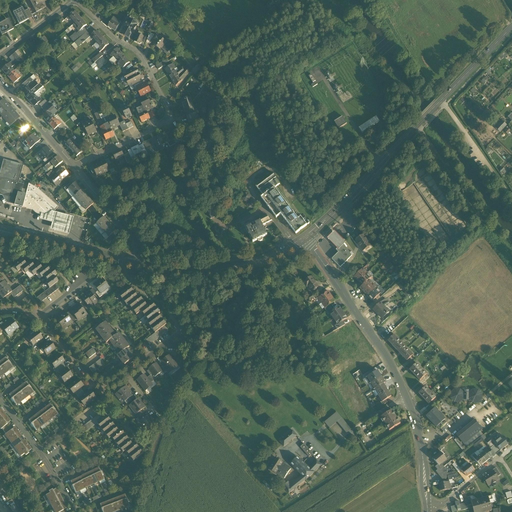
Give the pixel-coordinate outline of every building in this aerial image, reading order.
[(41,0),(30,0),(29,0),(36,13),(46,8),(43,3),(41,0)] [(13,13),(19,25),(28,20),(24,12),(22,8),(13,13)] [(28,10),(24,12),(28,20),(32,18),(28,10)] [(71,19),(75,24),(81,18),(75,11),(67,18),(70,21),(71,19)] [(108,27),(115,31),(121,22),(113,17),(108,27)] [(87,25),(81,18),(75,24),(78,28),(77,29),(79,32),(83,28),(87,25)] [(121,34),(129,39),(138,24),(137,24),(129,19),(126,24),(123,30),(121,34)] [(0,25),(0,30),(2,33),(6,31),(7,33),(13,29),(8,21),(6,22),(5,21),(2,23),(2,24),(0,25)] [(75,43),(78,47),(85,41),(84,40),(89,36),(87,33),(83,28),(79,32),(77,34),(80,38),(75,43)] [(93,39),(97,43),(103,38),(97,31),(90,37),(89,37),(92,40),(93,39)] [(146,43),(149,44),(151,40),(152,40),(154,38),(153,38),(155,36),(153,35),(150,33),(148,39),(146,43)] [(135,42),(140,45),(144,37),(138,34),(135,42)] [(173,48),(166,43),(160,37),(159,38),(156,35),(155,36),(153,38),(154,38),(152,40),(155,43),(153,45),(160,50),(162,48),(169,53),(173,48)] [(109,45),(103,38),(97,43),(100,47),(99,48),(101,51),(109,45)] [(114,57),(117,61),(123,56),(117,49),(110,55),(112,58),(114,57)] [(92,60),(95,63),(102,56),(100,53),(92,60)] [(129,63),(123,56),(117,61),(121,65),(119,66),(122,69),(124,68),(129,63)] [(114,57),(112,58),(109,61),(112,65),(117,61),(114,57)] [(16,65),(21,61),(19,58),(16,61),(13,63),(12,61),(9,63),(12,67),(15,65),(16,65)] [(156,66),(159,70),(165,65),(163,62),(156,66)] [(11,68),(12,67),(9,63),(2,70),(7,76),(13,71),(11,68)] [(165,69),(168,75),(175,71),(174,70),(175,69),(177,68),(174,65),(173,66),(172,65),(165,69)] [(188,73),(189,73),(193,70),(188,65),(185,68),(186,70),(188,73)] [(176,73),(175,71),(168,75),(172,81),(184,71),(182,68),(176,73)] [(124,82),(126,81),(139,74),(139,73),(138,73),(137,72),(136,70),(135,71),(127,75),(124,76),(121,78),(123,82),(124,82)] [(186,70),(184,71),(172,81),(176,86),(182,81),(183,80),(183,79),(188,73),(186,70)] [(14,71),(13,71),(7,76),(8,77),(14,84),(21,77),(19,74),(17,76),(14,71)] [(141,76),(139,74),(126,81),(128,85),(129,85),(131,84),(139,80),(140,79),(139,77),(141,76)] [(142,85),(141,83),(139,80),(131,84),(133,87),(134,89),(138,87),(142,85)] [(19,87),(22,90),(29,84),(26,81),(19,87)] [(77,94),(81,93),(73,83),(71,85),(72,87),(71,88),(77,94)] [(139,92),(141,96),(142,95),(150,92),(146,84),(142,85),(138,87),(140,92),(139,92)] [(22,93),(28,100),(34,95),(30,91),(32,89),(29,87),(22,93)] [(37,99),(34,95),(28,100),(34,107),(41,101),(39,98),(37,99)] [(186,116),(191,115),(193,114),(195,114),(195,113),(194,112),(195,112),(190,97),(181,100),(186,116)] [(0,113),(2,116),(11,109),(3,100),(0,102),(0,113)] [(39,105),(41,108),(47,103),(44,100),(39,105)] [(149,100),(141,103),(143,107),(140,108),(142,113),(146,111),(147,112),(149,111),(148,108),(152,106),(152,105),(152,106),(150,102),(149,100)] [(47,104),(47,103),(41,108),(44,111),(45,111),(50,106),(51,105),(48,103),(47,104)] [(121,107),(127,119),(132,116),(126,105),(121,107)] [(42,116),(48,123),(54,118),(52,116),(56,112),(54,109),(53,110),(50,106),(45,111),(46,112),(42,116)] [(204,114),(201,109),(200,108),(198,111),(202,121),(206,118),(204,114)] [(19,118),(11,109),(2,116),(10,125),(17,119),(19,118)] [(200,122),(199,119),(198,116),(197,113),(195,113),(195,114),(193,114),(194,119),(192,120),(189,121),(190,125),(200,122)] [(112,126),(111,126),(112,128),(112,129),(119,125),(120,125),(119,124),(118,121),(117,120),(115,116),(109,119),(112,126)] [(109,123),(106,117),(101,119),(102,120),(104,125),(109,123)] [(347,124),(342,117),(334,122),(339,129),(347,124)] [(376,117),(359,128),(362,133),(380,122),(376,117)] [(57,122),(54,118),(48,123),(54,130),(58,127),(61,124),(59,121),(57,122)] [(8,127),(10,130),(20,122),(17,119),(10,125),(8,127)] [(495,128),(500,132),(506,125),(501,120),(500,122),(501,123),(502,124),(499,127),(497,126),(495,128)] [(83,125),(88,136),(96,132),(91,121),(83,125)] [(22,124),(20,122),(10,130),(13,132),(15,130),(14,130),(22,124)] [(123,132),(128,130),(126,124),(125,122),(119,124),(120,125),(119,125),(123,132)] [(29,130),(23,123),(22,124),(14,130),(15,130),(20,137),(25,133),(29,130)] [(104,125),(107,131),(111,129),(112,128),(111,126),(110,123),(109,123),(104,125)] [(15,130),(13,132),(12,133),(17,140),(18,139),(20,137),(15,130)] [(170,147),(176,144),(173,140),(172,137),(170,132),(165,134),(165,133),(157,137),(162,146),(168,143),(170,147)] [(27,135),(25,133),(20,137),(18,139),(20,141),(26,136),(27,135)] [(34,133),(28,138),(22,144),(25,147),(26,146),(29,150),(34,145),(39,142),(40,140),(34,133)] [(145,149),(146,152),(150,151),(149,149),(154,146),(157,153),(164,149),(162,146),(157,137),(157,136),(145,142),(148,147),(145,149)] [(65,144),(70,151),(75,147),(73,145),(74,144),(71,141),(71,142),(69,140),(66,143),(65,144)] [(131,149),(134,156),(135,155),(141,153),(143,157),(148,155),(146,152),(145,149),(143,144),(138,147),(138,146),(131,149)] [(43,160),(51,154),(46,147),(43,150),(37,154),(42,161),(43,160)] [(76,149),(75,147),(70,151),(76,157),(80,153),(79,152),(80,151),(77,148),(76,149)] [(112,153),(115,160),(124,156),(121,149),(112,153)] [(136,156),(135,155),(134,156),(131,149),(128,151),(129,153),(130,157),(133,161),(133,162),(138,160),(136,156)] [(45,163),(51,157),(54,156),(52,153),(51,154),(43,160),(45,163)] [(124,156),(128,164),(133,161),(130,157),(129,153),(124,156)] [(42,161),(37,154),(34,157),(39,163),(42,161)] [(54,167),(55,168),(62,162),(57,156),(53,160),(50,162),(52,165),(54,167)] [(3,160),(0,172),(0,178),(14,183),(18,184),(18,183),(23,166),(3,160)] [(103,173),(109,170),(108,166),(105,161),(99,164),(103,173)] [(97,176),(103,173),(99,164),(92,167),(95,173),(97,176)] [(56,175),(58,176),(61,180),(64,178),(68,175),(63,169),(63,170),(56,175)] [(62,181),(61,180),(58,176),(57,177),(55,174),(53,176),(50,179),(56,186),(62,181)] [(281,214),(296,234),(307,226),(300,217),(298,219),(275,188),(276,187),(280,184),(273,174),(269,177),(268,178),(269,178),(263,182),(262,182),(263,182),(260,184),(257,186),(257,187),(261,193),(259,195),(261,198),(267,206),(270,210),(276,218),(281,214)] [(14,183),(0,178),(0,195),(2,196),(10,198),(14,183)] [(18,184),(14,183),(10,198),(16,200),(17,193),(21,194),(22,189),(23,185),(18,183),(18,184)] [(68,189),(75,196),(81,190),(75,183),(71,186),(68,188),(68,189)] [(25,195),(22,208),(32,210),(34,212),(36,214),(39,215),(40,216),(41,216),(44,216),(48,215),(50,214),(52,212),(53,210),(40,199),(44,195),(38,189),(28,184),(26,191),(25,195)] [(68,189),(66,191),(72,198),(73,197),(75,196),(68,189)] [(73,197),(78,201),(85,195),(81,190),(75,196),(73,197)] [(14,206),(22,208),(25,195),(21,194),(17,193),(16,200),(14,206)] [(244,201),(248,202),(250,200),(251,197),(249,194),(246,194),(243,196),(243,199),(244,201)] [(58,207),(44,195),(40,199),(53,210),(54,211),(58,207)] [(78,201),(81,206),(89,199),(85,195),(78,201)] [(14,206),(16,200),(10,198),(2,196),(3,199),(1,200),(3,203),(5,202),(6,203),(14,206)] [(93,204),(89,199),(81,206),(86,211),(87,209),(92,206),(93,204)] [(73,218),(52,212),(50,214),(48,215),(44,216),(41,216),(40,216),(39,220),(52,223),(50,230),(68,235),(73,218)] [(90,224),(91,219),(71,214),(70,216),(75,217),(75,218),(83,221),(82,223),(84,224),(80,239),(84,240),(88,223),(90,224)] [(97,224),(101,228),(108,222),(104,217),(103,218),(98,222),(97,224)] [(251,226),(250,223),(244,226),(246,228),(253,242),(258,240),(258,241),(260,242),(262,241),(263,239),(262,238),(267,235),(264,228),(273,224),(272,221),(271,220),(269,217),(268,217),(260,221),(259,222),(255,224),(254,224),(255,225),(252,226),(251,226)] [(101,228),(105,233),(112,226),(108,222),(101,228)] [(116,231),(112,226),(105,233),(109,238),(113,234),(116,231)] [(346,243),(334,231),(327,239),(338,250),(346,243)] [(109,238),(113,242),(117,238),(115,236),(113,234),(109,238)] [(359,247),(362,252),(371,246),(363,235),(356,240),(358,244),(360,246),(359,247)] [(336,250),(338,252),(347,261),(352,256),(343,245),(342,243),(342,244),(338,249),(337,250),(336,250)] [(347,261),(338,252),(332,259),(340,268),(344,264),(347,261)] [(17,272),(21,269),(26,265),(22,260),(18,263),(15,266),(13,267),(17,272)] [(30,262),(26,265),(21,269),(25,274),(29,271),(34,268),(30,262)] [(38,264),(34,268),(29,271),(33,276),(37,273),(42,270),(38,264)] [(46,267),(42,270),(37,273),(41,278),(43,277),(50,272),(46,267)] [(354,277),(358,281),(367,273),(363,269),(354,277)] [(52,270),(50,272),(43,277),(47,282),(54,277),(56,275),(52,270)] [(358,281),(363,286),(369,280),(371,278),(367,273),(358,281)] [(58,282),(54,277),(47,282),(45,284),(49,289),(50,288),(52,286),(55,284),(58,282)] [(308,286),(312,292),(318,287),(314,282),(311,277),(303,283),(306,287),(307,287),(308,286)] [(99,291),(101,294),(101,293),(108,287),(109,288),(102,278),(98,282),(95,285),(94,284),(94,285),(99,291)] [(360,288),(364,292),(373,284),(369,280),(363,286),(360,288)] [(364,292),(368,297),(377,289),(373,284),(364,292)] [(11,292),(7,287),(0,292),(0,295),(2,299),(10,293),(11,292)] [(120,294),(124,300),(134,292),(130,287),(120,294)] [(381,293),(377,289),(368,297),(373,301),(381,293)] [(413,295),(409,289),(403,294),(407,299),(413,295)] [(82,298),(88,306),(93,303),(94,305),(98,302),(93,296),(90,292),(82,298)] [(129,305),(130,304),(138,297),(134,292),(124,300),(128,305),(129,305)] [(318,299),(322,303),(332,296),(328,292),(321,296),(318,298),(318,299)] [(130,304),(134,309),(144,301),(140,296),(138,297),(130,304)] [(335,301),(332,296),(322,303),(325,308),(329,305),(335,301)] [(141,311),(143,310),(148,306),(144,301),(134,309),(138,314),(141,311)] [(143,310),(147,315),(156,308),(152,303),(148,306),(143,310)] [(373,309),(381,318),(382,318),(386,314),(386,315),(389,312),(385,307),(380,303),(373,309)] [(70,311),(77,319),(81,316),(82,319),(87,315),(79,304),(70,311)] [(330,314),(334,319),(343,313),(339,307),(333,311),(330,314)] [(147,315),(150,321),(159,314),(160,313),(156,308),(147,315)] [(70,311),(68,313),(74,321),(77,319),(70,311)] [(55,318),(61,327),(65,324),(67,326),(72,323),(65,314),(63,312),(55,318)] [(72,323),(74,321),(68,313),(65,314),(72,323)] [(347,318),(343,313),(334,319),(337,324),(337,325),(342,321),(347,318)] [(149,322),(153,327),(163,319),(159,314),(150,321),(149,321),(149,322)] [(3,329),(8,335),(12,332),(18,328),(11,319),(7,323),(5,325),(5,324),(2,327),(3,329)] [(167,325),(163,319),(153,327),(157,332),(158,331),(160,330),(163,328),(165,326),(167,325)] [(358,344),(368,338),(355,319),(346,325),(355,339),(345,346),(348,350),(354,347),(360,357),(365,354),(358,344)] [(335,326),(337,330),(343,326),(345,325),(342,321),(337,325),(337,324),(335,326)] [(96,329),(100,334),(109,327),(105,322),(96,329)] [(112,331),(109,327),(100,334),(103,338),(112,331)] [(32,346),(34,345),(42,339),(40,336),(41,335),(37,330),(26,339),(29,343),(30,343),(30,342),(33,345),(32,346)] [(116,336),(112,331),(103,338),(106,343),(110,341),(116,336)] [(119,333),(116,336),(110,341),(113,345),(122,338),(119,333)] [(388,341),(394,348),(400,342),(394,335),(388,341)] [(369,337),(359,344),(365,354),(376,348),(369,337)] [(126,342),(122,338),(113,345),(116,350),(126,342)] [(34,345),(36,347),(44,341),(42,339),(34,345)] [(45,341),(44,341),(36,347),(38,350),(41,348),(40,348),(47,343),(45,341)] [(46,356),(47,356),(50,354),(50,352),(55,349),(52,345),(51,345),(49,342),(47,343),(40,348),(41,348),(45,354),(45,355),(46,356)] [(129,347),(126,342),(116,350),(120,354),(127,349),(129,347)] [(394,348),(400,355),(406,349),(400,342),(394,348)] [(130,353),(127,349),(120,354),(117,356),(121,360),(130,353)] [(413,356),(406,349),(400,355),(407,362),(413,356)] [(134,358),(130,353),(121,360),(124,365),(128,362),(133,358),(134,358)] [(55,367),(55,368),(61,363),(64,361),(59,354),(50,360),(55,367)] [(170,373),(179,367),(170,356),(162,362),(169,371),(170,373)] [(5,358),(1,362),(8,371),(13,368),(10,364),(11,363),(8,361),(5,358)] [(0,368),(4,374),(8,371),(1,362),(0,362),(0,368)] [(160,364),(162,367),(166,372),(169,371),(162,362),(160,364)] [(56,373),(57,372),(63,367),(64,366),(61,363),(55,368),(55,367),(53,369),(56,373)] [(153,374),(155,376),(158,373),(159,374),(162,372),(160,368),(156,364),(149,369),(149,370),(153,374)] [(409,370),(414,376),(421,369),(416,364),(409,370)] [(179,367),(170,373),(172,375),(181,369),(179,367)] [(58,375),(64,382),(72,376),(66,368),(65,369),(59,374),(58,375)] [(427,375),(421,369),(414,376),(420,381),(427,375)] [(367,377),(371,383),(381,377),(377,371),(372,375),(367,377)] [(137,380),(145,390),(147,388),(148,389),(152,386),(150,383),(147,378),(145,376),(142,378),(142,377),(137,380)] [(375,390),(376,389),(383,384),(385,383),(381,377),(371,383),(375,390)] [(69,386),(74,393),(75,392),(81,388),(83,386),(78,379),(69,386)] [(26,383),(22,386),(29,396),(33,392),(30,389),(31,388),(29,385),(28,386),(26,383)] [(376,389),(380,395),(387,390),(383,384),(376,389)] [(24,399),(29,396),(22,386),(17,389),(24,399)] [(125,402),(129,399),(134,395),(127,386),(115,395),(119,399),(121,397),(122,398),(125,402)] [(418,394),(423,399),(431,393),(426,387),(418,394)] [(75,392),(78,396),(83,392),(84,392),(81,388),(75,392)] [(20,402),(24,399),(17,389),(13,393),(20,402)] [(83,401),(86,406),(96,398),(90,390),(85,394),(79,398),(82,402),(83,401)] [(391,397),(387,390),(380,395),(383,401),(386,400),(391,397)] [(459,402),(463,399),(463,393),(460,390),(455,390),(451,393),(451,398),(454,402),(459,402)] [(473,390),(469,394),(469,399),(473,402),(478,403),(481,399),(481,394),(478,391),(473,390)] [(16,405),(20,402),(13,393),(9,396),(11,399),(10,399),(12,402),(13,402),(16,405)] [(436,399),(431,393),(423,399),(428,405),(436,399)] [(136,414),(137,414),(141,411),(146,407),(141,402),(142,401),(140,398),(129,406),(132,409),(132,408),(136,414)] [(50,405),(46,408),(53,418),(57,414),(54,410),(55,410),(53,407),(52,408),(50,405)] [(48,421),(53,418),(46,408),(41,411),(48,421)] [(436,427),(437,427),(441,423),(445,420),(435,409),(426,417),(436,427)] [(381,417),(385,424),(396,417),(392,410),(381,417)] [(44,424),(48,421),(41,411),(39,413),(38,412),(37,414),(44,424)] [(325,423),(329,428),(337,422),(341,418),(337,413),(325,423)] [(40,427),(44,424),(37,414),(35,415),(35,416),(33,418),(40,427)] [(142,426),(146,430),(155,424),(148,415),(145,418),(140,422),(138,423),(141,427),(142,426)] [(101,428),(101,429),(111,421),(107,416),(105,418),(102,420),(100,421),(98,423),(97,423),(99,426),(100,425),(102,427),(101,428)] [(400,424),(396,417),(385,424),(389,431),(400,424)] [(1,429),(3,432),(10,427),(8,424),(10,422),(6,418),(0,423),(0,428),(1,430),(1,429)] [(36,431),(40,427),(33,418),(28,421),(31,424),(30,425),(32,427),(33,427),(36,431)] [(337,422),(347,433),(351,430),(341,418),(337,422)] [(105,433),(105,434),(115,426),(111,421),(101,429),(103,431),(104,430),(106,433),(105,433)] [(456,435),(464,444),(480,431),(482,430),(475,421),(456,435)] [(109,439),(111,437),(119,431),(115,426),(105,434),(107,436),(108,435),(110,438),(109,439)] [(8,439),(17,432),(14,428),(12,429),(10,427),(3,432),(6,434),(5,435),(8,439)] [(115,442),(125,435),(121,430),(119,431),(111,437),(113,440),(114,439),(116,441),(115,442)] [(279,441),(284,447),(297,436),(292,431),(279,441)] [(480,431),(464,444),(467,448),(472,444),(476,441),(483,435),(480,431)] [(8,439),(11,444),(21,437),(17,432),(8,439)] [(500,451),(508,445),(499,434),(491,440),(493,442),(500,451)] [(119,447),(129,440),(125,435),(115,442),(117,444),(118,444),(120,446),(119,447)] [(476,441),(479,444),(486,438),(483,435),(476,441)] [(11,444),(14,448),(25,440),(23,439),(22,439),(21,437),(11,444)] [(14,448),(17,452),(27,445),(25,443),(26,442),(25,440),(14,448)] [(123,453),(126,451),(133,445),(129,440),(119,447),(121,450),(122,449),(124,451),(123,452),(123,453)] [(492,450),(496,455),(500,451),(493,442),(491,443),(493,446),(491,448),(490,449),(492,451),(492,450)] [(129,455),(129,456),(139,448),(136,443),(133,445),(126,451),(127,453),(128,452),(130,454),(129,455)] [(300,447),(309,457),(312,454),(304,444),(300,447)] [(31,450),(27,445),(17,452),(21,457),(24,454),(26,456),(28,454),(28,453),(31,450)] [(143,453),(139,448),(129,456),(131,458),(132,457),(134,460),(133,461),(143,453)] [(485,451),(480,455),(486,462),(492,457),(489,453),(486,449),(484,450),(485,451)] [(434,460),(438,465),(438,466),(439,465),(441,464),(446,459),(443,455),(441,452),(436,456),(437,457),(434,460)] [(480,466),(486,462),(480,455),(477,457),(477,458),(475,456),(473,457),(474,459),(480,466)] [(306,480),(314,472),(309,468),(297,457),(290,464),(301,475),(306,480)] [(268,470),(284,480),(287,475),(279,469),(276,467),(280,461),(276,459),(268,470)] [(317,460),(309,468),(314,472),(321,465),(317,460)] [(279,469),(287,475),(291,469),(288,467),(283,463),(280,461),(276,467),(279,469)] [(462,471),(466,477),(474,470),(469,464),(464,469),(462,471)] [(444,467),(442,469),(437,473),(442,480),(448,478),(448,476),(447,474),(447,472),(444,467)] [(94,471),(99,482),(104,479),(102,475),(103,475),(102,472),(101,472),(99,469),(94,471)] [(95,484),(99,482),(94,471),(92,472),(91,471),(89,472),(95,484)] [(487,483),(488,486),(491,484),(492,484),(496,482),(495,481),(498,479),(497,477),(494,471),(493,471),(483,478),(485,480),(484,483),(487,483)] [(90,486),(95,484),(89,472),(87,473),(88,474),(85,476),(90,486)] [(289,493),(306,480),(301,475),(290,483),(288,482),(286,483),(283,480),(280,483),(289,493)] [(85,489),(90,486),(85,476),(82,477),(82,476),(79,477),(85,489)] [(80,491),(85,489),(79,477),(77,478),(78,479),(75,480),(80,491)] [(75,493),(80,491),(75,480),(70,483),(72,486),(71,486),(72,489),(73,489),(75,493)] [(439,484),(440,491),(450,489),(449,484),(449,482),(445,483),(445,481),(441,482),(441,483),(439,484)] [(46,495),(48,500),(59,495),(56,489),(52,491),(52,490),(49,491),(50,493),(46,495)] [(48,500),(51,505),(62,499),(61,497),(60,497),(59,495),(48,500)] [(126,495),(120,497),(125,508),(130,506),(128,502),(129,502),(128,499),(127,499),(126,495)] [(120,510),(125,508),(120,497),(116,499),(120,510)] [(465,503),(468,509),(473,508),(471,502),(470,497),(464,500),(465,503)] [(480,506),(490,503),(489,500),(488,497),(478,500),(480,506)] [(51,505),(53,510),(64,504),(62,501),(63,501),(62,499),(51,505)] [(114,511),(115,511),(120,510),(116,499),(113,501),(112,500),(110,500),(114,511)] [(108,511),(114,511),(110,500),(108,501),(108,502),(106,503),(108,511)] [(471,502),(473,508),(480,506),(478,500),(471,502)] [(451,507),(451,511),(455,511),(468,509),(465,503),(459,505),(456,506),(451,507)] [(486,511),(492,510),(490,503),(480,506),(481,511),(486,511)]
